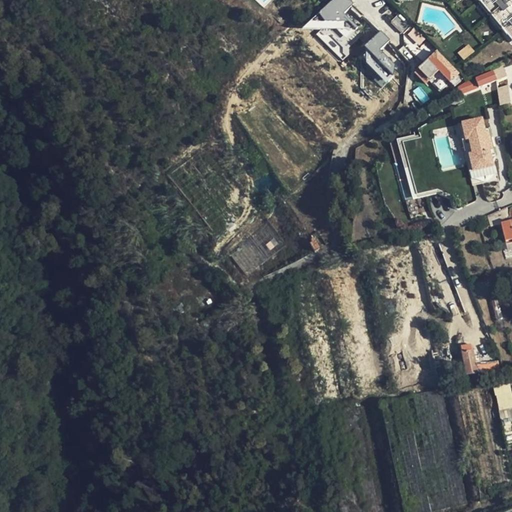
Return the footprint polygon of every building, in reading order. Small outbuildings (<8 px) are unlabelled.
[(338,0),(328,0),(288,37),(370,121),(391,101),(382,91),(403,70),(338,0)] [(440,0),(440,3),(453,6),(464,22),(475,15),(502,51),(511,44),(511,7),(506,0),(440,0)] [(460,54),(463,59),(473,53),(469,48),(460,54)] [(419,72),(430,82),(440,72),(451,83),(459,76),(437,54),(419,72)] [(507,76),(502,66),(493,70),(494,72),(498,81),(507,76)] [(440,72),(430,82),(441,93),(451,83),(440,72)] [(494,72),(469,84),(473,93),(498,81),(494,72)] [(511,100),(508,85),(497,88),(501,105),(511,101),(511,100)] [(467,140),(473,172),(495,167),(485,117),(461,122),(465,140),(467,140)] [(506,209),(487,217),(489,223),(499,219),(501,224),(510,222),(506,209)] [(511,221),(510,222),(501,224),(506,242),(511,240),(511,221)] [(469,379),(479,378),(478,371),(475,355),(471,355),(466,356),(468,371),(469,379)] [(479,378),(502,374),(500,368),(478,371),(479,378)] [(458,373),(459,380),(469,379),(468,371),(458,373)]
